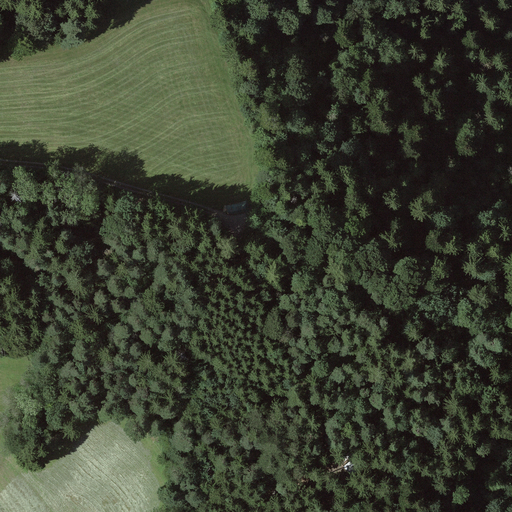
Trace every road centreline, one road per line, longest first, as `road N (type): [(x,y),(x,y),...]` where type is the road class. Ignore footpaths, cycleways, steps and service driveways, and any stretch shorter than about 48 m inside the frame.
road 1 (track): [(511,324),(436,317),(220,215),(0,167)]
road 2 (track): [(490,0),(478,38),(402,92),(392,142),(421,185),(511,229)]
